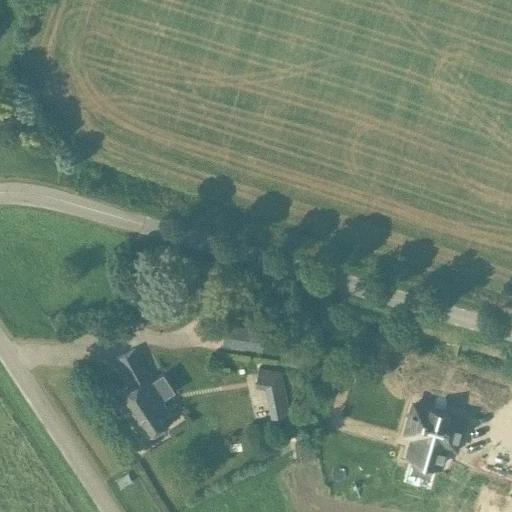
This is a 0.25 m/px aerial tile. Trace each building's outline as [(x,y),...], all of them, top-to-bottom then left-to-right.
[(223,341),(262,347),(265,326),(226,320),(223,341)] [(117,394),(144,435),(172,416),(160,398),(174,389),(162,371),(148,381),(146,378),(149,376),(135,348),(117,357),(131,385),(117,394)] [(270,378),(276,413),(288,411),(280,370),(258,366),(257,376),(270,378)] [(415,402),(407,430),(414,433),(408,454),(440,464),(446,442),(454,444),(462,417),(446,412),(446,411),(432,406),(431,407),(415,402)] [(323,487),(337,485),(330,433),(292,439),(296,460),(318,457),(323,487)]
